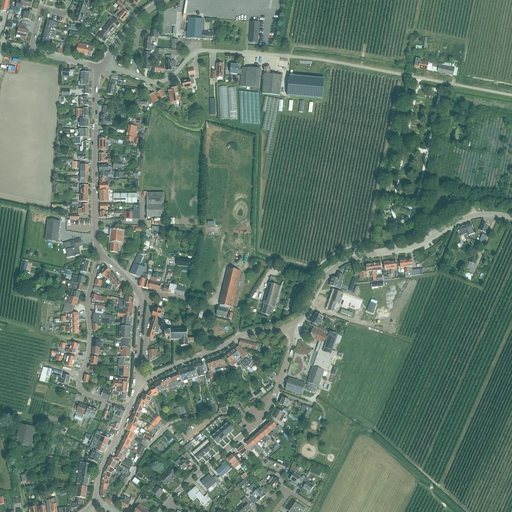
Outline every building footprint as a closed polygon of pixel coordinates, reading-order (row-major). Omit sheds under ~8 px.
[(21,0),(21,3),(17,2),(16,7),(21,8),(22,5),(30,7),(32,0),(30,0),(21,0)] [(116,4),(120,7),(118,9),(119,10),(115,15),(122,22),(128,15),(124,12),(125,11),(122,8),(125,5),(119,0),(116,4)] [(86,13),(87,10),(78,7),(77,12),(88,16),(89,14),(86,13)] [(24,12),(23,19),(30,21),(32,14),(24,12)] [(83,22),(84,20),(75,17),(74,22),(82,24),(85,25),(86,23),(83,22)] [(113,18),(109,23),(116,29),(120,25),(113,18)] [(203,20),(189,19),(188,32),(186,32),(186,35),(188,35),(187,39),(202,40),(203,20)] [(251,22),(249,43),(258,43),(259,23),(251,22)] [(18,28),(16,35),(20,36),(20,37),(25,39),(27,30),(24,30),(25,25),(18,23),(17,28),(18,28)] [(116,29),(109,23),(105,28),(112,34),(116,29)] [(53,31),(54,29),(46,27),(45,33),(55,35),(55,32),(53,31)] [(112,34),(105,28),(101,32),(109,38),(112,34)] [(203,32),(203,40),(212,40),(213,33),(210,33),(210,31),(208,31),(208,33),(203,32)] [(80,34),(70,32),(69,38),(78,40),(80,34)] [(109,38),(101,32),(97,37),(105,43),(109,38)] [(50,43),(51,40),(44,38),(42,45),(52,47),(53,44),(50,43)] [(146,38),(145,50),(155,51),(155,46),(150,46),(151,38),(146,38)] [(77,52),(85,54),(84,55),(92,57),(94,48),(79,44),(77,52)] [(145,53),(143,70),(150,71),(151,62),(152,63),(153,57),(150,56),(150,53),(145,53)] [(172,56),(166,56),(166,61),(167,71),(172,71),(172,68),(176,67),(176,62),(172,62),(172,56)] [(416,58),(414,68),(431,71),(432,63),(433,63),(429,62),(428,63),(420,61),(420,59),(416,58)] [(432,63),(431,71),(438,72),(440,65),(436,64),(433,63),(432,63)] [(160,64),(156,64),(155,72),(164,73),(164,68),(159,67),(160,64)] [(217,64),(216,72),(216,71),(212,71),(212,79),(216,80),(216,78),(223,78),(223,64),(217,64)] [(237,74),(242,74),(241,87),(259,89),(261,70),(243,68),(242,70),(238,69),(238,66),(231,65),(230,74),(237,75),(237,74)] [(452,67),(440,65),(438,72),(454,76),(455,68),(452,67)] [(89,86),(89,73),(81,73),(81,86),(80,86),(82,86),(89,86)] [(262,94),(280,96),(282,76),(264,74),(262,94)] [(323,99),(325,79),(289,76),(288,96),(323,99)] [(112,79),(108,95),(113,96),(115,96),(117,89),(115,89),(116,83),(117,83),(118,80),(112,79)] [(195,84),(194,80),(182,82),(183,88),(184,88),(184,89),(192,87),(191,85),(195,84)] [(89,94),(89,86),(82,86),(80,86),(80,90),(84,90),(84,94),(89,94)] [(172,91),(169,92),(170,97),(171,104),(180,102),(179,97),(177,88),(171,89),(172,91)] [(228,88),(219,88),(221,120),(230,120),(228,88)] [(237,88),(229,89),(230,121),(238,120),(237,88)] [(155,103),(159,100),(155,94),(150,97),(155,103)] [(282,97),(262,96),(261,104),(282,105),(282,97)] [(79,98),(79,106),(89,106),(89,98),(79,98)] [(101,116),(101,125),(107,125),(107,124),(111,125),(111,117),(109,117),(109,110),(109,107),(103,107),(103,116),(101,116)] [(76,110),(76,114),(76,118),(84,118),(84,117),(89,117),(89,109),(82,109),(82,110),(80,110),(76,110)] [(511,198),(511,192),(511,117),(474,110),(466,148),(444,143),(436,182),(511,198)] [(89,120),(80,119),(80,128),(89,128),(89,120)] [(129,126),(127,132),(126,136),(129,137),(129,138),(132,138),(135,139),(135,137),(137,137),(137,135),(138,136),(139,134),(137,134),(137,132),(136,132),(137,127),(129,126)] [(80,137),(75,137),(75,141),(81,141),(83,141),(83,138),(89,138),(89,130),(79,130),(79,135),(80,135),(80,137)] [(139,140),(135,139),(132,138),(129,138),(129,137),(126,136),(125,141),(133,143),(133,144),(138,145),(139,140)] [(106,140),(100,140),(100,151),(108,150),(108,145),(106,145),(106,140)] [(83,145),(82,145),(82,147),(80,147),(80,152),(88,152),(89,143),(83,143),(83,145)] [(88,160),(88,152),(80,152),(80,155),(79,155),(79,160),(88,160)] [(100,192),(109,192),(109,191),(115,191),(115,188),(109,188),(109,184),(106,184),(106,183),(110,183),(110,180),(106,180),(106,179),(100,179),(100,192)] [(80,186),(80,194),(88,195),(88,186),(80,186)] [(133,194),(108,195),(109,192),(100,192),(101,203),(110,202),(126,202),(126,203),(134,203),(141,203),(141,202),(138,202),(138,196),(133,196),(133,194)] [(164,216),(164,193),(147,193),(147,220),(152,220),(152,217),(164,216)] [(88,203),(88,195),(80,194),(80,202),(88,203)] [(82,205),(82,209),(78,209),(78,214),(88,214),(88,205),(82,205)] [(58,242),(60,222),(48,220),(45,240),(58,242)] [(489,225),(483,223),(480,230),(486,233),(489,225)] [(475,233),(471,224),(465,226),(468,233),(469,236),(475,233)] [(470,239),(469,236),(468,233),(465,226),(458,229),(461,237),(464,235),(466,241),(470,239)] [(123,232),(112,231),(110,252),(118,253),(119,242),(122,243),(123,232)] [(80,239),(63,244),(67,258),(73,256),(73,257),(79,255),(78,250),(79,250),(78,247),(82,246),(80,239)] [(480,248),(475,246),(469,262),(474,264),(480,248)] [(177,258),(176,265),(188,266),(189,259),(177,258)] [(84,259),(80,274),(85,275),(89,260),(84,259)] [(412,260),(406,260),(407,267),(407,269),(407,273),(408,277),(412,276),(423,275),(422,269),(413,270),(412,267),(413,267),(412,260)] [(392,279),(390,262),(384,263),(385,270),(388,270),(388,271),(389,271),(389,275),(388,275),(389,279),(392,279)] [(381,271),(381,263),(372,264),(373,277),(373,278),(374,281),(377,280),(377,277),(376,272),(381,271)] [(147,275),(145,274),(143,273),(145,268),(140,266),(138,268),(137,271),(136,273),(135,276),(141,278),(139,286),(142,287),(143,283),(145,284),(146,279),(147,275)] [(110,272),(110,273),(111,272),(106,267),(100,273),(105,278),(105,277),(110,272)] [(241,272),(228,269),(220,305),(233,308),(241,272)] [(116,278),(110,273),(110,272),(105,277),(111,283),(116,278)] [(466,272),(464,278),(468,279),(468,280),(471,281),(473,275),(466,272)] [(332,278),(329,285),(337,288),(339,281),(342,281),(344,276),(338,274),(336,279),(332,278)] [(80,277),(76,276),(74,275),(73,282),(76,283),(83,285),(85,278),(80,277)] [(148,288),(150,283),(151,276),(148,275),(147,279),(146,279),(145,284),(143,283),(142,287),(148,288)] [(159,291),(162,284),(154,282),(155,278),(152,277),(150,283),(148,288),(159,291)] [(263,304),(265,305),(262,313),(270,316),(272,307),(275,308),(281,287),(276,285),(278,279),(271,277),(269,284),(263,304)] [(121,284),(116,278),(111,283),(116,289),(121,284)] [(82,291),(83,285),(76,283),(73,282),(72,282),(70,288),(82,291)] [(185,288),(170,285),(169,293),(175,294),(175,295),(184,296),(185,288)] [(68,296),(65,303),(68,304),(75,306),(76,307),(80,292),(72,290),(70,296),(68,296)] [(335,290),(328,310),(334,312),(334,310),(336,311),(337,308),(338,309),(344,293),(335,290)] [(133,305),(134,299),(125,297),(125,301),(119,300),(118,301),(120,302),(119,302),(124,303),(133,305)] [(370,303),(367,312),(373,314),(376,305),(377,301),(372,299),(370,303)] [(133,309),(133,305),(124,303),(119,302),(118,312),(119,312),(121,312),(132,314),(133,309)] [(65,303),(63,312),(73,312),(75,306),(68,304),(65,303)] [(228,309),(219,307),(217,316),(226,318),(228,309)] [(162,310),(155,308),(153,316),(154,316),(159,318),(162,318),(162,316),(161,316),(162,310)] [(313,323),(311,326),(316,327),(321,329),(322,328),(318,326),(320,323),(321,324),(323,321),(321,320),(323,317),(316,313),(312,322),(313,323)] [(93,314),(93,324),(98,324),(106,325),(115,325),(115,322),(115,317),(93,314)] [(162,319),(162,318),(159,318),(154,316),(148,338),(153,339),(155,333),(158,334),(162,319)] [(131,326),(132,318),(123,317),(122,317),(122,322),(115,322),(115,325),(124,325),(131,326)] [(131,339),(131,327),(121,326),(120,339),(118,339),(125,340),(125,339),(124,339),(131,339)] [(330,365),(336,352),(332,351),(335,343),(339,344),(342,337),(330,332),(316,328),(315,330),(313,330),(310,338),(319,341),(319,343),(321,344),(313,367),(311,374),(309,373),(308,375),(310,376),(308,383),(307,385),(305,384),(298,381),(299,380),(297,379),(296,381),(289,378),(285,389),(301,395),(303,389),(315,393),(317,386),(319,386),(324,371),(328,372),(330,365)] [(194,341),(194,337),(188,337),(188,329),(187,329),(187,330),(183,330),(183,329),(182,329),(182,330),(179,330),(179,329),(178,329),(178,330),(175,330),(175,329),(174,329),(174,330),(171,330),(171,329),(170,329),(170,330),(169,330),(169,331),(170,331),(170,332),(167,332),(167,331),(166,331),(166,332),(164,332),(165,333),(166,333),(166,336),(164,336),(164,337),(166,337),(166,339),(167,339),(167,337),(170,337),(170,339),(169,339),(169,340),(170,340),(170,341),(171,341),(171,340),(174,340),(174,341),(175,341),(175,340),(178,340),(178,341),(179,341),(179,340),(181,340),(181,342),(180,342),(180,343),(181,343),(181,346),(188,346),(188,347),(189,346),(189,341),(194,341)] [(130,348),(131,340),(125,340),(118,339),(118,343),(121,343),(121,347),(130,348)] [(71,345),(70,348),(78,350),(79,345),(69,342),(68,344),(71,345)] [(239,346),(236,349),(243,357),(244,358),(245,357),(248,359),(251,357),(249,356),(239,346)] [(130,358),(130,348),(121,347),(121,348),(121,350),(119,350),(119,353),(120,353),(120,356),(117,356),(117,357),(130,358)] [(234,349),(230,353),(237,362),(237,361),(238,362),(239,362),(241,365),(241,364),(245,369),(248,366),(251,363),(246,359),(243,362),(241,359),(240,360),(238,358),(240,356),(235,350),(234,349)] [(157,350),(149,351),(148,351),(150,361),(151,361),(152,360),(159,357),(158,355),(158,353),(157,353),(157,350)] [(230,353),(225,357),(233,366),(238,362),(237,361),(237,362),(230,353)] [(228,366),(225,357),(224,356),(212,360),(215,369),(217,369),(216,368),(218,367),(219,369),(228,366)] [(129,367),(130,358),(117,357),(117,358),(117,360),(119,360),(118,366),(119,366),(129,367)] [(217,375),(215,369),(212,360),(207,362),(209,370),(210,372),(209,372),(209,374),(211,379),(214,378),(213,376),(217,375)] [(204,369),(203,364),(195,365),(197,371),(199,377),(204,376),(204,372),(202,372),(201,370),(204,369)] [(128,378),(129,367),(119,366),(118,376),(117,376),(117,377),(119,377),(128,378)] [(196,372),(194,366),(188,368),(194,385),(195,385),(196,384),(197,383),(198,381),(198,380),(197,379),(198,379),(195,372),(196,372)] [(40,381),(48,383),(52,369),(43,367),(40,381)] [(194,385),(188,368),(179,371),(182,382),(192,379),(192,380),(194,384),(194,385)] [(51,375),(59,377),(59,380),(61,381),(61,383),(60,386),(68,388),(71,377),(62,375),(62,372),(53,370),(51,375)] [(170,377),(160,382),(164,390),(168,388),(169,389),(170,388),(174,387),(178,385),(178,384),(179,383),(177,380),(176,380),(174,375),(170,377)] [(127,393),(128,383),(116,382),(114,382),(113,385),(112,385),(111,387),(117,388),(117,392),(127,393)] [(160,382),(155,384),(155,386),(159,393),(161,391),(164,396),(167,395),(164,390),(160,382)] [(151,391),(149,392),(153,396),(159,394),(159,393),(155,386),(153,387),(150,388),(151,391)] [(110,400),(113,392),(111,391),(110,392),(104,390),(101,397),(110,400)] [(254,395),(258,399),(263,394),(260,390),(254,395)] [(149,403),(151,398),(148,394),(146,396),(143,395),(141,400),(143,401),(147,402),(149,403)] [(289,401),(282,398),(280,404),(287,407),(288,404),(291,405),(292,402),(289,401)] [(139,399),(137,405),(143,408),(145,403),(146,403),(147,402),(143,401),(141,400),(139,399)] [(80,404),(77,403),(75,409),(78,411),(77,412),(84,415),(88,406),(80,404)] [(137,405),(134,411),(142,414),(143,413),(141,412),(143,408),(137,405)] [(178,407),(181,415),(187,413),(184,405),(178,407)] [(124,415),(125,410),(116,406),(114,410),(116,411),(114,414),(113,413),(113,414),(110,414),(110,416),(112,417),(113,415),(114,415),(122,419),(122,418),(124,414),(124,415)] [(87,412),(86,414),(86,416),(89,417),(94,419),(97,410),(89,407),(87,412)] [(282,422),(286,414),(287,412),(284,410),(282,412),(278,410),(274,418),(282,422)] [(142,415),(142,414),(134,411),(132,417),(138,420),(140,415),(142,415)] [(306,421),(310,413),(305,411),(302,419),(306,421)] [(120,424),(122,419),(114,415),(112,421),(111,421),(111,422),(112,423),(110,427),(113,429),(113,428),(117,430),(120,424)] [(137,424),(138,420),(132,417),(130,423),(137,426),(138,425),(137,424)] [(272,421),(268,425),(272,430),(277,427),(272,421)] [(230,425),(228,423),(224,427),(230,433),(234,430),(232,428),(233,427),(231,425),(230,425)] [(15,444),(34,448),(39,429),(19,424),(15,444)] [(135,430),(136,428),(129,424),(127,430),(135,434),(138,435),(139,432),(135,430)] [(268,434),(272,430),(268,425),(263,429),(268,434)] [(226,437),(230,433),(224,427),(220,430),(226,437)] [(266,436),(268,434),(263,429),(259,432),(267,442),(269,440),(266,436)] [(222,440),(226,437),(220,430),(216,433),(222,440)] [(128,449),(135,434),(128,431),(121,446),(129,450),(129,449),(128,449)] [(267,442),(259,432),(255,436),(259,441),(262,444),(264,442),(265,444),(267,442)] [(218,444),(222,440),(216,433),(212,437),(218,444)] [(97,434),(91,448),(95,450),(103,453),(109,439),(97,434)] [(257,444),(259,441),(255,436),(250,440),(258,450),(258,449),(262,454),(264,452),(257,444)] [(291,439),(290,443),(293,444),(292,448),(296,450),(299,443),(291,439)] [(209,452),(214,447),(207,440),(202,444),(209,452)] [(258,450),(250,440),(246,444),(250,449),(253,447),(256,451),(258,450)] [(204,456),(209,452),(202,444),(197,449),(204,456)] [(123,461),(129,450),(121,446),(119,449),(118,449),(117,451),(118,452),(115,458),(122,461),(123,461)] [(141,446),(137,453),(142,455),(145,448),(141,446)] [(250,454),(243,446),(237,451),(242,456),(245,453),(247,456),(250,454)] [(198,461),(204,456),(197,449),(192,453),(198,461)] [(30,457),(33,462),(43,456),(41,451),(30,457)] [(93,451),(89,460),(97,463),(101,454),(93,451)] [(177,461),(175,463),(178,466),(179,465),(183,470),(191,463),(189,461),(192,459),(186,453),(183,456),(185,459),(182,462),(179,459),(177,461)] [(232,455),(227,460),(232,465),(235,468),(240,464),(240,465),(243,463),(240,459),(236,454),(233,456),(232,455)] [(109,460),(107,465),(111,468),(114,469),(117,463),(118,463),(119,461),(115,459),(111,457),(109,460)] [(122,461),(120,465),(130,470),(132,466),(128,464),(125,462),(123,461),(122,461)] [(223,466),(216,472),(221,478),(231,469),(224,462),(222,464),(223,466)] [(91,465),(81,463),(77,484),(88,486),(91,465)] [(104,470),(103,476),(115,479),(115,477),(111,476),(112,474),(112,473),(114,469),(111,468),(107,465),(104,470)] [(171,468),(161,478),(168,485),(171,482),(173,480),(176,478),(173,475),(175,473),(171,468)] [(302,483),(306,477),(303,476),(302,477),(298,474),(297,475),(294,473),(290,480),(292,481),(290,483),(296,486),(299,482),(302,483)] [(210,475),(201,483),(207,490),(217,482),(219,485),(221,482),(216,476),(213,479),(210,475)] [(101,481),(101,489),(106,490),(107,490),(110,491),(111,488),(111,484),(112,481),(114,481),(115,479),(103,476),(101,481)] [(279,481),(273,476),(267,484),(273,489),(279,481)] [(308,479),(306,477),(302,483),(304,485),(301,490),(307,493),(308,492),(310,493),(314,487),(311,485),(311,484),(307,481),(308,479)] [(150,485),(156,489),(153,493),(159,498),(164,492),(156,487),(158,484),(153,481),(150,485)] [(254,484),(251,486),(262,499),(262,498),(265,496),(265,495),(268,492),(264,487),(261,489),(260,488),(258,489),(254,484)] [(76,485),(74,496),(77,497),(86,498),(87,487),(79,486),(76,485)] [(262,499),(251,486),(248,488),(253,494),(251,495),(252,497),(249,499),(254,505),(258,501),(259,502),(262,499)] [(201,502),(200,503),(203,506),(205,505),(208,502),(210,500),(207,496),(205,498),(196,487),(187,495),(191,500),(195,496),(201,502)] [(101,489),(101,497),(106,497),(106,499),(107,499),(105,501),(110,505),(113,501),(109,499),(110,491),(107,490),(106,490),(101,489)] [(124,501),(121,500),(119,505),(127,509),(132,500),(126,497),(124,501)] [(244,504),(237,510),(239,511),(246,511),(247,511),(251,508),(249,506),(252,504),(246,497),(241,501),(244,504)] [(260,502),(264,506),(269,500),(265,497),(260,502)] [(52,500),(46,501),(47,511),(55,511),(56,511),(56,504),(57,504),(56,498),(52,499),(52,500)] [(293,511),(297,507),(303,511),(305,509),(299,504),(298,505),(293,501),(287,510),(289,511),(288,511),(293,511)]
